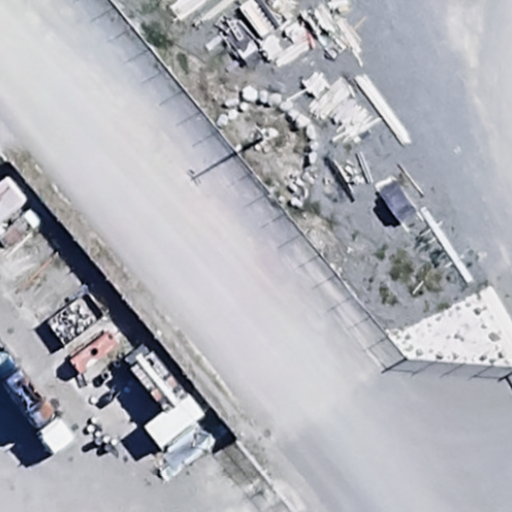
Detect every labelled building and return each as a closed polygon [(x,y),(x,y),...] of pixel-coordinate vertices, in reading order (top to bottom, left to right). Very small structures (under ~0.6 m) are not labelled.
[(166,0),(128,33),(170,90),(274,0),(166,0)] [(511,3),(484,26),(511,69),(511,109),(507,114),(511,119),(511,3)] [(285,46),(217,89),(265,163),(332,120),(285,46)] [(423,66),(366,103),(380,131),(352,149),(420,253),(383,277),(415,326),(511,262),(511,155),(491,169),(423,66)] [(192,112),(108,183),(200,289),(283,218),(192,112)] [(511,280),(395,363),(458,456),(511,418),(511,280)] [(511,511),(511,434),(511,435),(511,437),(511,474),(487,493),(501,511),(511,511)]
